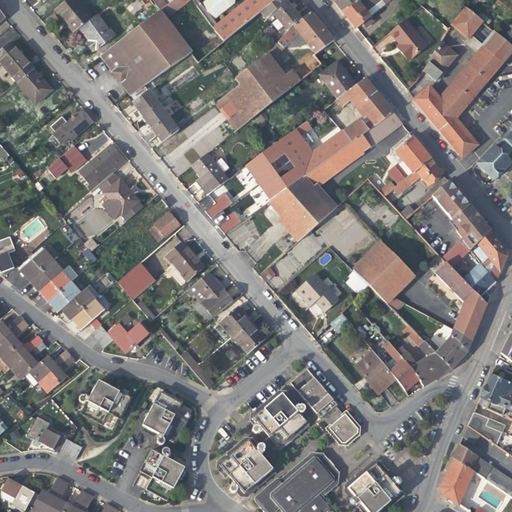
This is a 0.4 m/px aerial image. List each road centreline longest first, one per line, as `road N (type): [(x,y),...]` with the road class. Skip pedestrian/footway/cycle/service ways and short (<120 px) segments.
road 1 (residential): [(6,0),(301,343)]
road 2 (residential): [(316,0),(511,234)]
road 3 (residential): [(219,411),(165,379),(89,355),(0,289)]
road 4 (residential): [(464,390),(433,389),(374,424),(301,343)]
road 5 (residential): [(0,466),(56,465),(152,511)]
road 6 (residential): [(511,275),(464,390)]
